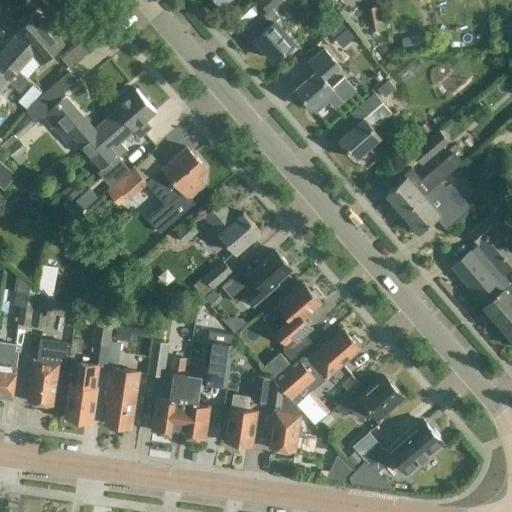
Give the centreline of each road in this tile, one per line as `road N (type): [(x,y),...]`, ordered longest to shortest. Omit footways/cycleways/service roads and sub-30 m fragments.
road 1 (unclassified): [(511,440),(495,405),(142,0)]
road 2 (tertiary): [(387,511),(0,454)]
